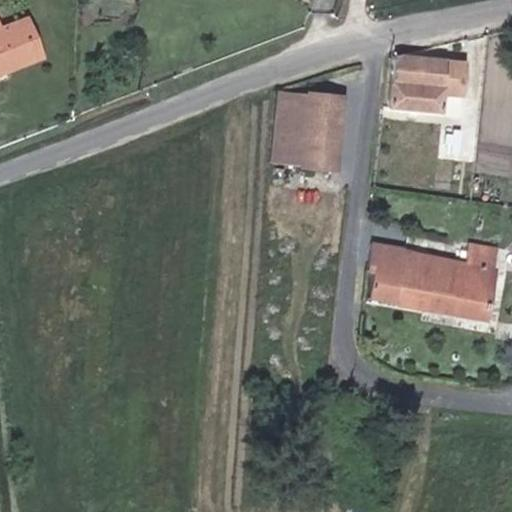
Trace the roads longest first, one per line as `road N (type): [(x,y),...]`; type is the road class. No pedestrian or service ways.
road 1 (residential): [(366,39),(374,63),(343,337),(361,373),(401,392),(511,405)]
road 2 (residential): [(0,173),(366,39)]
road 3 (residential): [(366,39),(511,8)]
